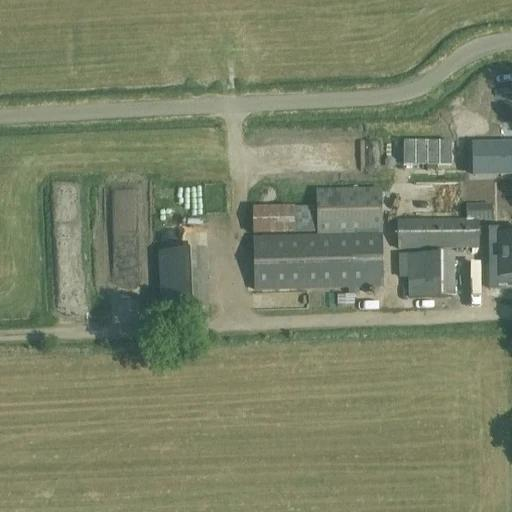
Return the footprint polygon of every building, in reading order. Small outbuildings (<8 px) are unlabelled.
[(467,80),(469,103),(499,102),(497,78),(467,80)] [(294,237),(293,210),(293,209),(252,209),(254,293),(348,290),(348,295),(358,295),(358,291),(383,290),(381,190),(315,191),(315,208),(316,237),(294,237)] [(397,256),(447,255),(447,251),(479,251),(478,223),(491,223),(490,206),(465,206),(465,220),(397,221),(396,256),(397,256)] [(315,208),(293,210),(294,237),(316,237),(315,208)] [(511,236),(497,236),(497,278),(511,278),(511,236)] [(209,311),(207,251),(159,253),(161,313),(209,311)] [(454,255),(447,255),(397,256),(398,278),(408,278),(408,300),(455,299),(454,255)] [(108,306),(126,306),(126,292),(107,292),(108,306)]
